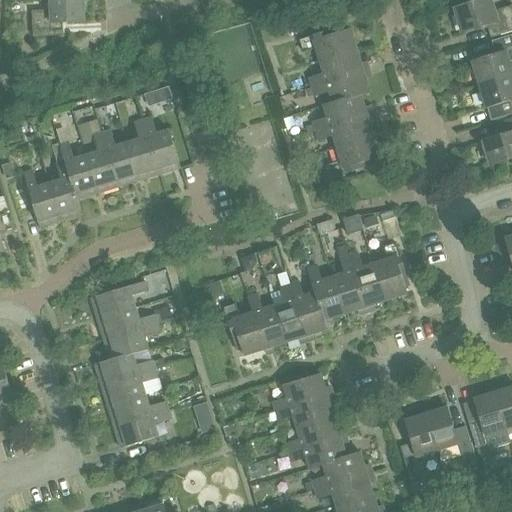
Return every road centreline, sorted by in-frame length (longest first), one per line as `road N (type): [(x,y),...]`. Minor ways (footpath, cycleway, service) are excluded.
road 1 (residential): [(0,482),(75,460),(34,330),(19,313)]
road 2 (residential): [(19,313),(98,248),(215,215)]
road 3 (residential): [(455,208),(403,24)]
road 4 (residential): [(482,335),(445,211),(455,208)]
